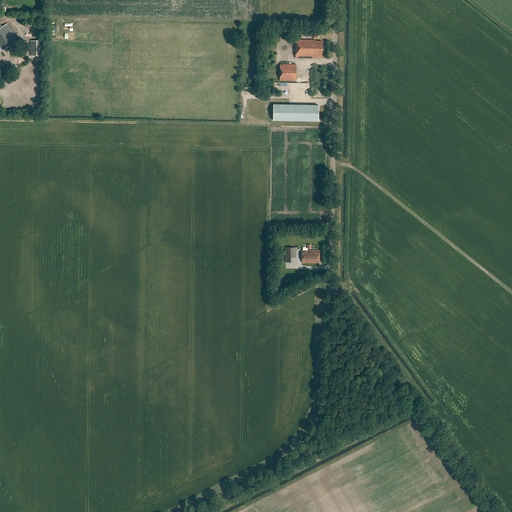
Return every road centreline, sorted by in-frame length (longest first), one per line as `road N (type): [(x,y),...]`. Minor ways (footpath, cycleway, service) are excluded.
road 1 (unclassified): [(331,285),(337,0)]
road 2 (unclassified): [(295,459),(325,410),(331,285)]
road 3 (unclassified): [(413,399),(331,285)]
road 4 (unclassified): [(494,511),(413,399)]
road 5 (unclassified): [(295,459),(413,399)]
